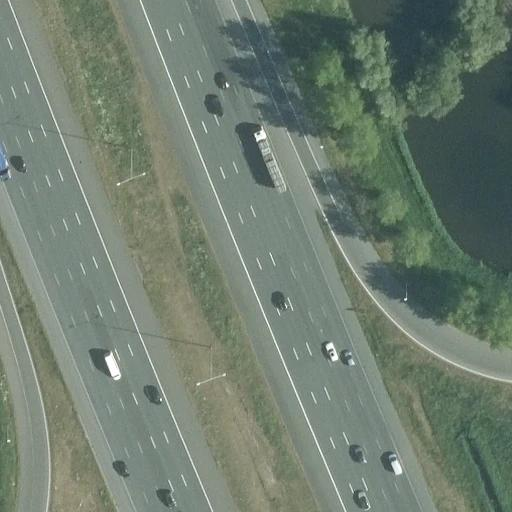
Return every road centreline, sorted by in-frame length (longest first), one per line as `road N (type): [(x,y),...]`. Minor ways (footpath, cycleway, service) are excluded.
road 1 (motorway): [(381,511),(177,0)]
road 2 (motorway): [(511,374),(456,359),(399,326),(339,235),(238,0)]
road 3 (motorway): [(0,71),(176,511)]
road 4 (motorway): [(0,288),(37,418),(38,511)]
